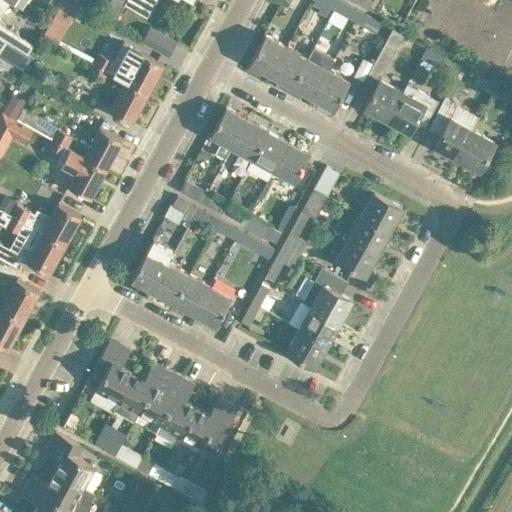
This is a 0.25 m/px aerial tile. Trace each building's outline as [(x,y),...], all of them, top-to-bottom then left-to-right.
[(0,0),(0,12),(2,14),(10,1),(7,0),(0,0)] [(61,0),(58,7),(52,17),(68,25),(79,5),(70,0),(61,0)] [(110,0),(106,7),(101,16),(113,23),(125,3),(126,0),(110,0)] [(126,0),(125,3),(148,16),(156,0),(188,0),(194,3),(196,0),(126,0)] [(328,16),(333,8),(334,9),(338,0),(314,0),(313,3),(319,7),(317,11),(328,16)] [(360,11),(340,0),(338,0),(334,9),(355,21),(360,11)] [(375,32),(381,22),(360,11),(355,21),(375,32)] [(27,39),(0,22),(0,34),(0,35),(7,40),(21,48),(22,48),(27,39)] [(151,26),(143,40),(168,54),(176,40),(151,26)] [(403,32),(392,27),(370,68),(382,75),(396,48),(395,47),(403,32)] [(250,62),(271,73),(286,45),(265,33),(250,62)] [(0,52),(21,66),(29,53),(22,48),(21,48),(7,40),(0,35),(0,34),(0,52)] [(100,51),(94,62),(109,70),(126,79),(148,91),(164,63),(146,53),(142,51),(126,42),(123,40),(113,58),(100,51)] [(366,43),(362,50),(371,54),(375,48),(366,43)] [(307,56),(286,45),(271,73),(292,85),(308,57),(307,56)] [(333,56),(313,45),(307,56),(308,57),(292,85),(313,96),(329,68),(327,67),(333,56)] [(446,56),(445,56),(426,46),(422,54),(442,64),(446,56)] [(364,57),(354,76),(363,81),(373,62),(364,57)] [(103,80),(109,70),(94,62),(89,72),(103,80)] [(334,108),(350,80),(329,68),(313,96),(334,108)] [(479,74),(474,81),(493,91),(497,83),(479,74)] [(380,77),(365,106),(388,118),(403,90),(380,77)] [(110,109),(132,121),(148,91),(126,79),(110,109)] [(22,81),(18,87),(25,91),(29,84),(22,81)] [(416,120),(425,125),(439,99),(407,82),(403,90),(388,118),(410,131),(416,120)] [(511,91),(497,83),(493,91),(511,101),(511,91)] [(440,134),(435,144),(458,157),(473,128),(450,115),(460,98),(447,92),(428,127),(440,134)] [(225,158),(232,145),(247,117),(226,105),(211,134),(221,140),(215,152),(225,158)] [(17,117),(55,138),(68,145),(74,135),(23,107),(17,117)] [(26,142),(34,127),(2,110),(0,113),(0,154),(12,134),(26,142)] [(232,145),(252,157),(268,128),(247,117),(232,145)] [(122,138),(101,127),(86,155),(107,167),(122,138)] [(268,128),(252,157),(273,168),(289,140),(268,128)] [(480,169),(496,140),(473,128),(458,157),(480,169)] [(59,155),(56,161),(62,163),(61,166),(76,174),(70,185),(91,196),(107,167),(86,155),(68,145),(65,143),(54,138),(51,136),(45,147),(59,155)] [(310,152),(289,140),(273,168),(295,180),(310,152)] [(326,164),(314,186),(327,194),(339,171),(326,164)] [(180,189),(202,201),(207,191),(186,179),(180,189)] [(315,216),(327,194),(314,186),(302,208),(309,212),(309,213),(315,216)] [(228,202),(207,191),(202,201),(223,212),(228,202)] [(374,191),(362,213),(390,228),(402,206),(374,191)] [(26,221),(43,230),(65,242),(81,214),(59,201),(52,215),(36,207),(34,212),(31,211),(32,210),(14,200),(15,198),(4,193),(0,202),(0,206),(13,214),(26,221)] [(172,204),(193,216),(199,206),(177,194),(172,204)] [(228,202),(223,212),(243,223),(248,213),(228,202)] [(0,256),(16,265),(21,256),(49,272),(65,242),(43,230),(26,221),(13,214),(0,206),(0,219),(8,223),(7,224),(18,230),(9,246),(0,240),(0,256)] [(199,206),(193,216),(214,227),(219,217),(199,206)] [(302,208),(283,244),(299,253),(306,239),(298,235),(308,216),(307,216),(309,213),(309,212),(302,208)] [(265,235),(271,225),(248,213),(243,223),(265,235)] [(362,213),(350,235),(378,250),(383,242),(384,242),(387,242),(392,233),(391,230),(390,229),(390,228),(362,213)] [(214,227),(235,239),(241,229),(219,217),(214,227)] [(257,250),(262,240),(241,229),(235,239),(257,250)] [(337,258),(365,274),(378,250),(350,235),(337,258)] [(132,277),(153,289),(169,261),(175,249),(154,237),(147,249),(132,277)] [(283,261),(292,265),(299,253),(283,244),(266,275),(273,279),(283,261)] [(189,272),(169,261),(153,289),(174,300),(189,272)] [(341,292),(348,280),(321,265),(302,300),(311,305),(312,305),(339,320),(352,298),(341,292)] [(195,312),(211,284),(189,272),(174,300),(195,312)] [(40,289),(18,278),(2,307),(24,318),(40,289)] [(269,286),(262,282),(252,301),(259,305),(269,286)] [(216,324),(232,296),(211,284),(195,312),(216,324)] [(250,322),(259,305),(252,301),(243,319),(250,322)] [(312,305),(311,305),(299,327),(327,343),(339,320),(312,305)] [(0,310),(0,342),(8,347),(24,318),(2,307),(0,310)] [(314,365),(327,343),(299,327),(287,350),(314,365)] [(96,389),(113,398),(117,400),(133,371),(121,364),(130,348),(110,337),(90,374),(100,380),(96,389)] [(132,419),(133,418),(134,419),(154,382),(155,383),(164,366),(153,360),(144,377),(133,371),(117,400),(118,401),(113,409),(132,419)] [(145,425),(155,431),(185,377),(164,366),(155,383),(154,382),(134,419),(145,425)] [(155,431),(175,442),(180,434),(196,405),(185,399),(195,383),(185,377),(155,431)] [(218,395),(209,412),(196,405),(180,434),(202,446),(203,445),(213,451),(238,406),(218,395)] [(63,423),(72,428),(80,414),(70,409),(63,423)] [(61,458),(55,470),(83,486),(95,464),(76,454),(81,444),(55,430),(44,449),(61,458)] [(103,446),(115,453),(122,441),(109,434),(103,446)] [(134,447),(122,441),(115,453),(128,459),(133,449),(134,447)] [(142,454),(133,449),(128,459),(137,465),(142,454)] [(142,454),(137,465),(148,471),(153,460),(142,454)] [(161,468),(157,476),(181,488),(186,477),(179,474),(179,475),(163,466),(162,469),(161,468)] [(80,511),(83,511),(94,492),(83,486),(55,470),(48,482),(32,473),(26,483),(80,511)] [(32,511),(80,511),(26,483),(21,493),(38,502),(32,511)] [(133,499),(127,510),(130,511),(140,511),(144,505),(133,499)]
